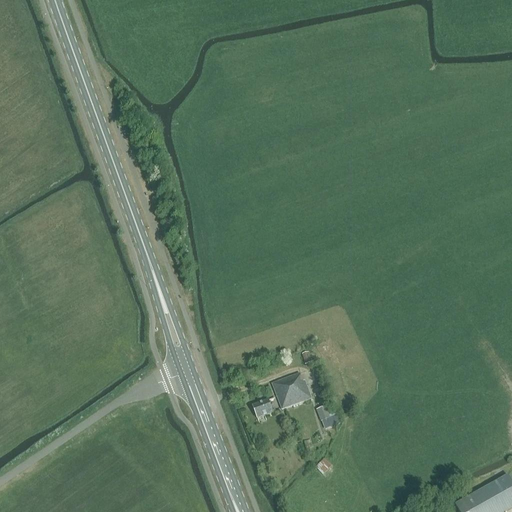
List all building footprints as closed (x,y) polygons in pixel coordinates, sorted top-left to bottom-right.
[(302,355),(305,365),(312,363),(309,353),(302,355)] [(274,385),(283,411),(311,400),(305,383),(303,383),(300,376),(274,385)] [(273,414),(269,402),(253,407),(258,420),(273,414)] [(334,417),(331,418),(326,406),(317,410),(321,422),(325,431),(338,426),(336,421),(340,419),(338,413),(333,415),(334,417)] [(315,472),(321,478),(332,468),(325,460),(316,468),(318,470),(315,472)] [(511,483),(508,477),(455,506),(458,511),(505,511),(511,509),(511,483)]
